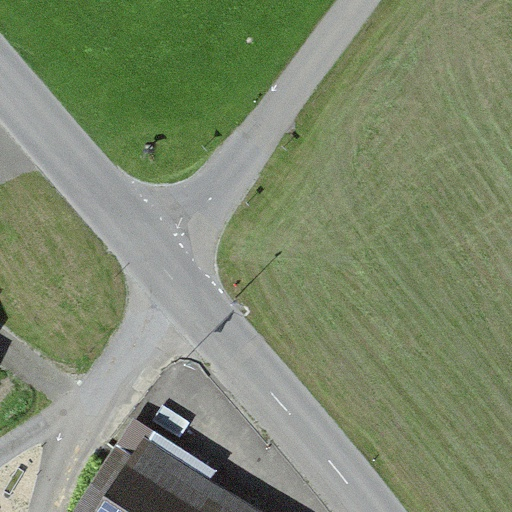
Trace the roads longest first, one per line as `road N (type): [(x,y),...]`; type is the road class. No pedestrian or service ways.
road 1 (residential): [(169,274),(179,243),(364,0)]
road 2 (tertiary): [(169,274),(369,511)]
road 3 (residential): [(55,511),(87,420),(158,308),(169,274)]
road 4 (tertiary): [(0,76),(169,274)]
